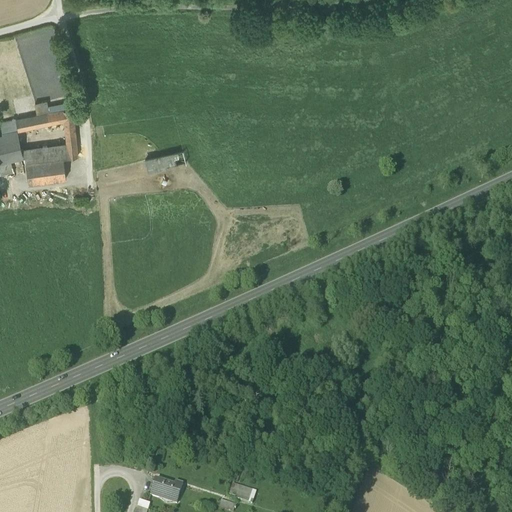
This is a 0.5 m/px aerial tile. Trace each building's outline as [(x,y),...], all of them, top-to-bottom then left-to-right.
[(33,104),(36,116),(49,114),(46,101),(33,104)] [(64,121),(65,131),(75,130),(73,109),(49,114),(36,116),(16,120),(18,129),(18,130),(64,121)] [(14,130),(18,129),(16,120),(0,123),(3,136),(15,133),(14,130)] [(65,131),(66,139),(76,138),(75,130),(65,131)] [(17,132),(15,133),(3,136),(0,136),(0,175),(0,176),(8,174),(7,169),(13,168),(11,161),(21,159),(23,158),(22,150),(17,132)] [(78,157),(76,138),(66,139),(67,144),(68,158),(78,157)] [(21,159),(22,165),(26,165),(26,163),(63,158),(68,158),(67,144),(22,150),(23,158),(21,159)] [(183,149),(144,159),(147,172),(187,163),(183,149)] [(26,165),(29,184),(66,179),(63,158),(26,163),(26,165)] [(13,168),(22,165),(21,159),(11,161),(13,168)] [(176,504),(177,504),(183,485),(175,482),(174,486),(155,480),(150,495),(158,498),(166,504),(176,503),(176,504)] [(237,500),(252,505),(256,492),(232,484),(229,495),(237,498),(237,500)] [(147,511),(150,504),(139,501),(135,511),(147,511)] [(218,508),(231,511),(233,511),(234,510),(235,510),(236,508),(235,508),(235,506),(220,501),(218,508)]
